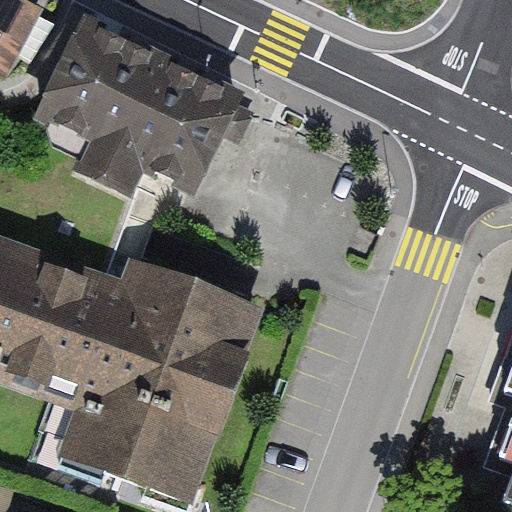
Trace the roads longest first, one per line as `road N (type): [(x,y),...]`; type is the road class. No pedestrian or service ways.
road 1 (unclassified): [(468,130),(334,511)]
road 2 (primary): [(189,0),(468,130)]
road 3 (residential): [(503,0),(468,130)]
